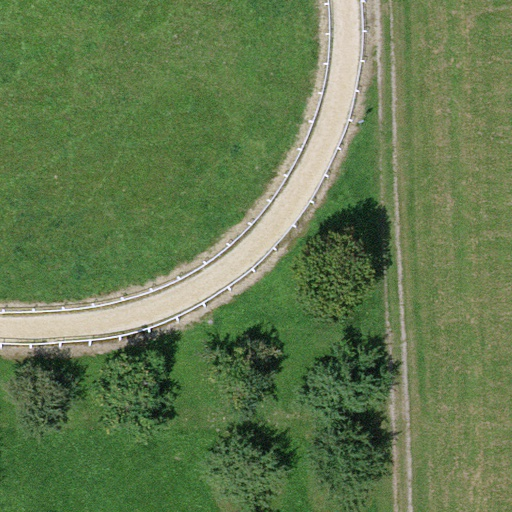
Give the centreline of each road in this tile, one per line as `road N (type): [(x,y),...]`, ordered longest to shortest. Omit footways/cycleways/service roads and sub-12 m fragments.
road 1 (unknown): [(348,0),(344,100),(326,154),(266,242),(181,311),(86,332),(0,334)]
road 2 (track): [(411,511),(390,0)]
